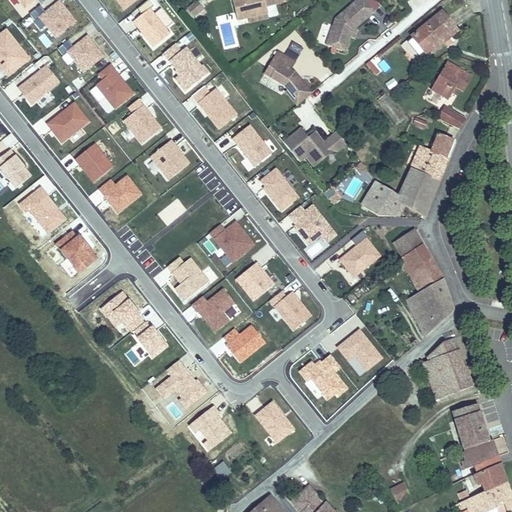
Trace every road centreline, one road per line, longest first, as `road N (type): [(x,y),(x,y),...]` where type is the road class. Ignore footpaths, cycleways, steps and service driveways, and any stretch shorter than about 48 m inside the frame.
road 1 (residential): [(273,370),(342,313),(88,0)]
road 2 (residential): [(0,100),(238,396),(273,370)]
road 3 (residential): [(468,311),(435,219),(482,110),(509,102)]
road 4 (residential): [(326,432),(468,311)]
